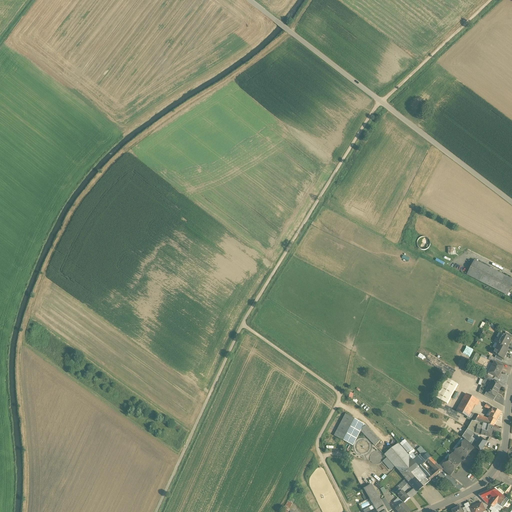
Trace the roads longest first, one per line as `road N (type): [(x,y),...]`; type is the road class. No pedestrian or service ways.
road 1 (track): [(156,511),(247,321),(378,112),(496,0)]
road 2 (track): [(25,511),(18,358),(37,287),(73,211),(127,149),(290,32)]
road 3 (unclassified): [(247,0),(511,202)]
road 4 (track): [(245,327),(337,393),(317,448)]
road 5 (track): [(433,406),(352,355),(339,397)]
